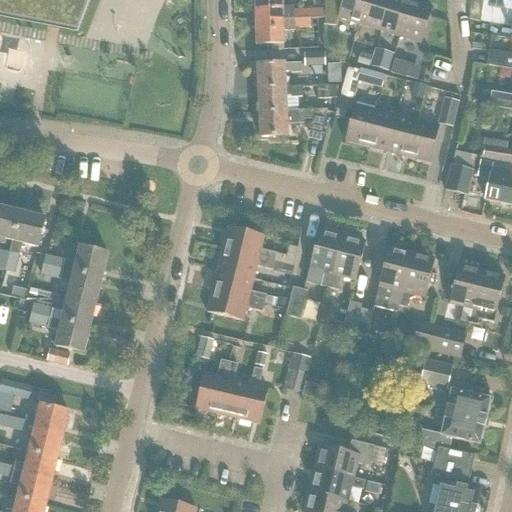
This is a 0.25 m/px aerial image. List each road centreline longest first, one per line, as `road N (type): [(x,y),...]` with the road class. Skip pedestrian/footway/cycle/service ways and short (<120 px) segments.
road 1 (residential): [(511,242),(199,163)]
road 2 (residential): [(134,431),(199,163)]
road 3 (residential): [(199,163),(0,135)]
road 4 (residential): [(199,163),(213,97),(216,0)]
road 5 (residential): [(278,466),(134,431)]
